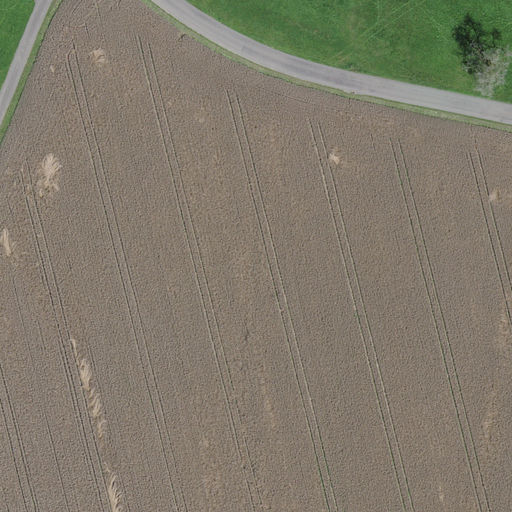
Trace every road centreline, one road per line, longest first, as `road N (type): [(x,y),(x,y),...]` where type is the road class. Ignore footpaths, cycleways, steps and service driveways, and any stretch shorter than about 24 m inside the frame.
road 1 (unclassified): [(511,116),(300,71),(168,0)]
road 2 (track): [(0,112),(47,0)]
